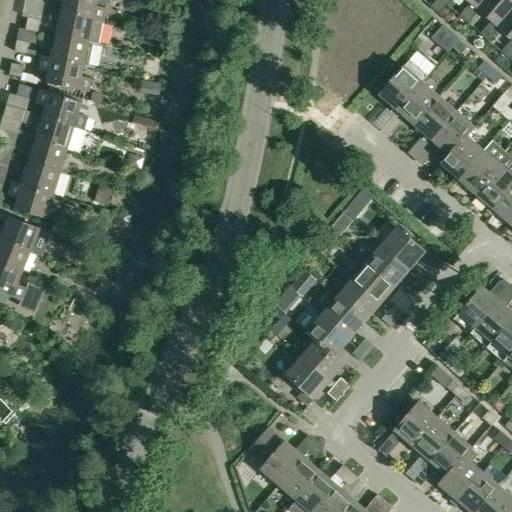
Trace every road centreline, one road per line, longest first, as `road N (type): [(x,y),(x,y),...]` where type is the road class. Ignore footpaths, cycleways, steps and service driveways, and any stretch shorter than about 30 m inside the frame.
road 1 (unclassified): [(102,511),(227,237),(276,0)]
road 2 (residential): [(485,240),(338,430),(433,511)]
road 3 (residential): [(485,240),(356,124)]
